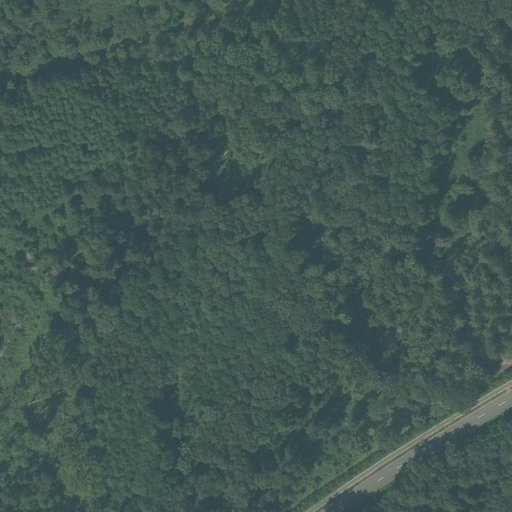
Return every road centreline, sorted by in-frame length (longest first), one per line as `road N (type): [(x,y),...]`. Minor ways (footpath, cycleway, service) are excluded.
road 1 (track): [(511,360),(500,361),(472,328),(449,282),(485,161),(484,51),(511,25)]
road 2 (track): [(106,511),(43,378),(65,304),(0,251)]
road 3 (track): [(511,363),(280,511)]
road 4 (track): [(0,77),(237,0)]
road 5 (secondary): [(334,511),(511,398)]
